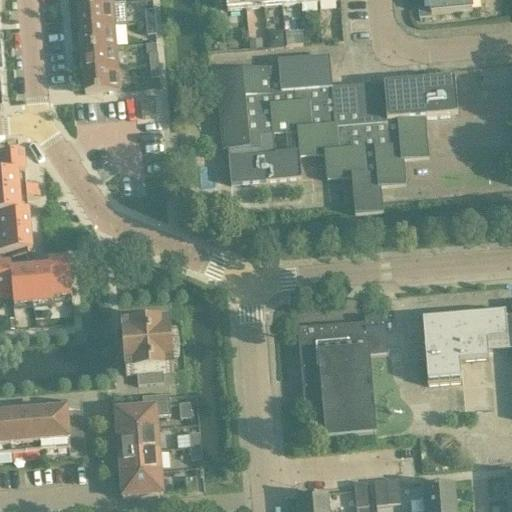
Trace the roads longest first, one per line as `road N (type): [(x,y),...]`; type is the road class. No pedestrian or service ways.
road 1 (residential): [(249,294),(215,269),(128,240),(37,128)]
road 2 (residential): [(511,268),(287,280),(249,294)]
road 3 (residential): [(265,501),(249,294)]
road 4 (residential): [(111,511),(103,416),(89,417),(96,507)]
road 5 (residential): [(511,45),(398,52),(380,34),(377,0)]
road 6 (residential): [(131,511),(265,501)]
road 7 (residential): [(37,128),(27,0)]
